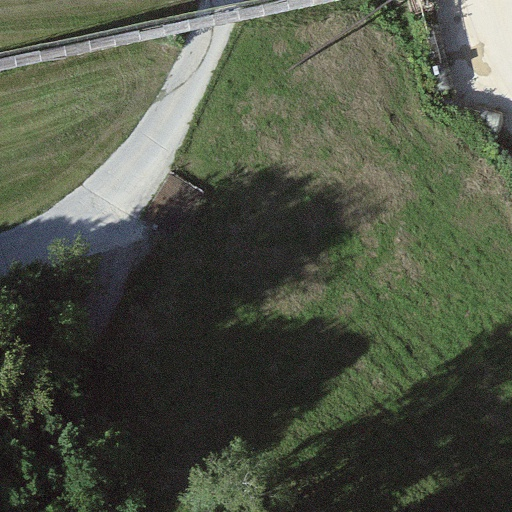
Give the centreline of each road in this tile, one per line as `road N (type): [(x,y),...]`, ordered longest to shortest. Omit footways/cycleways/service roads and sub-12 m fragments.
road 1 (track): [(0,393),(57,367),(127,201)]
road 2 (track): [(127,201),(45,248),(0,263)]
